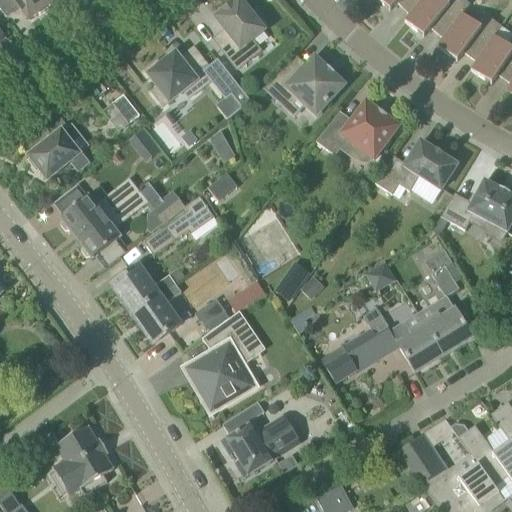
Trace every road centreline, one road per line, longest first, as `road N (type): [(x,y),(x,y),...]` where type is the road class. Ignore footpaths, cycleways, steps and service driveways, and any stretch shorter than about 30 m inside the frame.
road 1 (residential): [(200,511),(109,365),(0,219)]
road 2 (residential): [(250,511),(511,353)]
road 3 (residential): [(511,146),(422,92),(316,0)]
road 4 (residential): [(0,113),(148,0)]
